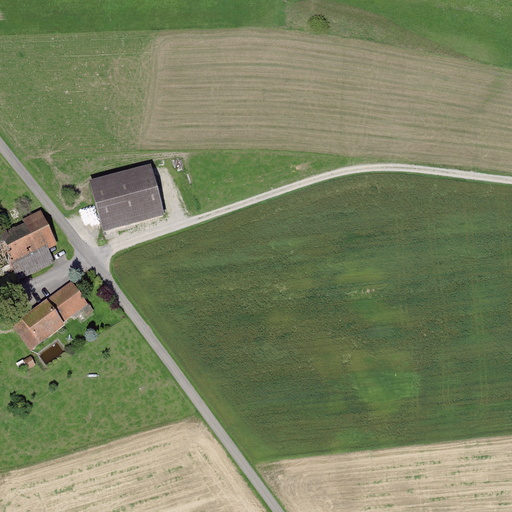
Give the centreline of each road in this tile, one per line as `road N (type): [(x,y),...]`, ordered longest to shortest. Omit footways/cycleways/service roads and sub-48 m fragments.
road 1 (track): [(0,298),(89,255),(350,170),(511,182)]
road 2 (unclassified): [(276,511),(0,144)]
